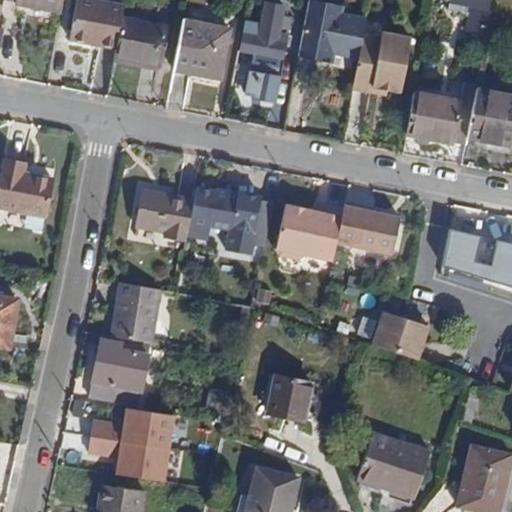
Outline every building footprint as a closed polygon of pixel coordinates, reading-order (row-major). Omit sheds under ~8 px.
[(18,0),(18,4),(62,13),(64,0),(18,0)] [(78,0),(70,40),(116,49),(122,16),(124,7),(87,0),(78,0)] [(292,0),(291,8),(303,11),(305,0),(292,0)] [(359,55),(363,34),(366,20),(341,15),(342,6),(310,0),(299,57),(332,63),(334,51),(359,55)] [(466,33),(486,36),(493,0),(471,0),(471,7),(466,33)] [(286,45),(292,45),(294,37),(287,36),(290,19),(281,18),(282,16),(265,13),(261,30),(246,27),(242,52),(284,60),(286,45)] [(114,57),(162,66),(169,25),(122,16),(116,49),(114,57)] [(174,70),(220,79),(230,29),(183,21),(174,70)] [(388,89),(401,91),(412,37),(382,32),(381,37),(363,34),(359,55),(353,88),(368,91),(373,86),(388,89)] [(466,139),(511,146),(511,96),(475,91),(473,103),(466,139)] [(465,147),(466,139),(473,103),(414,92),(406,136),(465,147)] [(0,199),(0,207),(46,217),(53,181),(25,175),(27,164),(8,161),(0,199)] [(224,251),(250,255),(252,245),(264,247),(274,204),(260,201),(260,198),(217,191),(215,198),(202,196),(203,191),(196,190),(193,203),(189,224),(209,227),(228,231),(224,251)] [(187,237),(189,224),(193,203),(143,193),(137,226),(168,232),(166,240),(186,243),(187,237)] [(310,212),(320,214),(322,206),(312,204),(310,212)] [(280,224),(335,242),(341,210),(322,206),(320,214),(310,212),(283,207),(280,224)] [(348,246),(391,254),(397,217),(342,207),(341,210),(335,242),(348,246)] [(209,227),(189,224),(187,237),(207,241),(209,227)] [(301,257),(331,262),(335,242),(280,224),(275,251),(279,258),(295,261),(301,257)] [(444,267),(511,288),(511,244),(451,230),(444,267)] [(124,339),(151,344),(160,290),(120,282),(111,337),(124,339)] [(0,345),(11,347),(18,301),(0,298),(0,345)] [(424,345),(427,346),(432,327),(388,313),(376,346),(419,360),(424,345)] [(127,389),(142,391),(149,354),(123,350),(124,339),(111,337),(102,335),(91,397),(125,402),(127,389)] [(269,414),(304,421),(311,384),(276,378),(269,414)] [(462,408),(473,411),(476,395),(466,392),(462,408)] [(69,426),(81,430),(88,407),(76,403),(69,426)] [(170,480),(178,412),(127,406),(125,421),(93,418),(89,455),(119,458),(117,474),(170,480)] [(459,421),(471,425),(473,417),(471,417),(473,411),(462,408),(459,421)] [(64,457),(88,454),(85,432),(62,435),(64,457)] [(359,479),(414,499),(430,455),(374,436),(359,479)] [(459,508),(476,511),(499,511),(511,456),(472,447),(459,508)] [(248,511),(287,511),(288,508),(291,509),(297,479),(257,471),(248,511)] [(98,511),(141,511),(145,493),(103,486),(98,511)]
